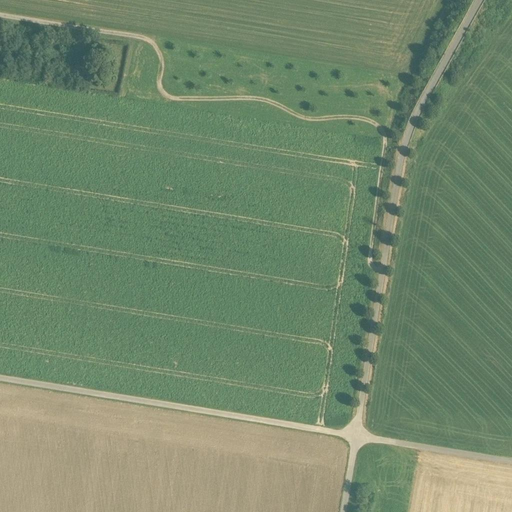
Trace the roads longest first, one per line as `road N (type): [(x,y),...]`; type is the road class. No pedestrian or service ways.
road 1 (track): [(483,0),(403,154),(345,511)]
road 2 (track): [(511,463),(0,380)]
road 3 (track): [(0,13),(148,38)]
